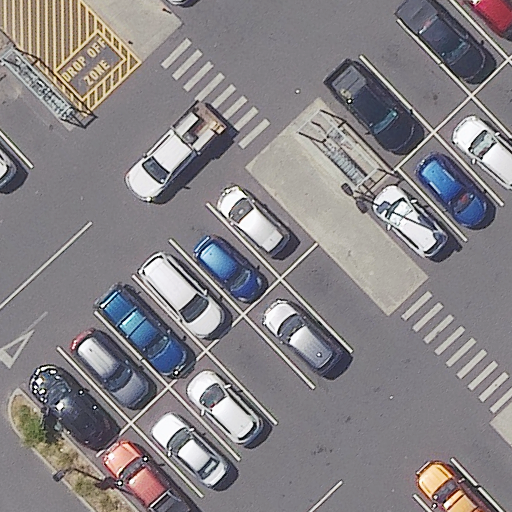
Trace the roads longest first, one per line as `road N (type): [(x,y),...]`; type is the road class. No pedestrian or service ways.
road 1 (unknown): [(0,303),(308,0)]
road 2 (unknown): [(291,511),(511,293)]
